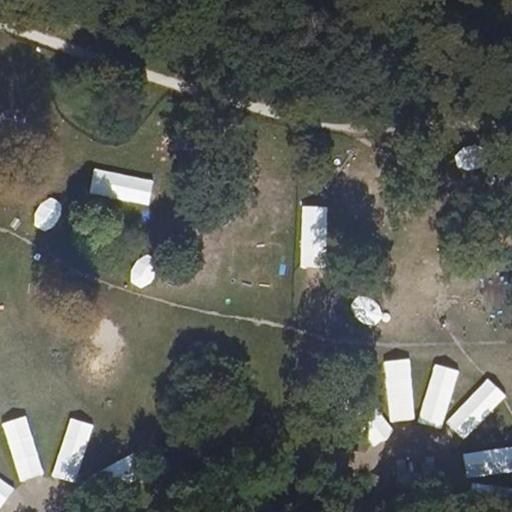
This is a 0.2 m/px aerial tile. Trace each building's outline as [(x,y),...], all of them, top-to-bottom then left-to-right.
[(40,177),(27,235),(49,240),(63,182),(40,177)] [(247,237),(272,242),(283,182),(259,177),(247,237)] [(378,196),(354,207),(363,226),(387,215),(378,196)] [(213,238),(194,247),(202,264),(221,255),(213,238)] [(46,250),(41,266),(70,275),(75,259),(46,250)] [(377,365),(389,425),(413,420),(402,360),(377,365)] [(434,362),(416,420),(440,428),(458,369),(434,362)] [(482,385),(441,429),(460,447),(501,402),(482,385)] [(378,416),(358,429),(369,445),(389,432),(378,416)] [(2,426),(20,485),(44,477),(26,418),(2,426)] [(64,418),(48,477),(73,484),(88,425),(64,418)] [(511,444),(458,454),(463,479),(511,469),(511,444)] [(114,490),(134,482),(124,460),(105,468),(114,490)]
